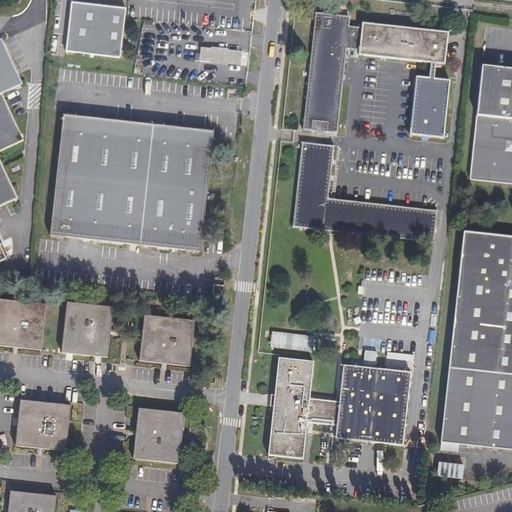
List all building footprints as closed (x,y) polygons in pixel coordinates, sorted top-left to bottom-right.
[(77,3),(71,2),(67,53),(123,58),(126,19),(127,8),(121,7),(121,10),(109,9),(110,6),(104,6),(104,8),(94,7),(94,5),(88,4),(88,6),(77,5),(77,3)] [(349,16),(315,13),(303,129),(337,132),(346,50),(358,51),(357,55),(427,62),(426,78),(414,77),(408,134),(441,137),(444,113),(447,79),(432,77),(433,63),(442,64),(445,31),(361,23),(361,26),(348,25),(349,16)] [(0,39),(0,261),(7,258),(0,243),(0,206),(17,198),(0,161),(0,150),(23,140),(1,93),(22,84),(0,39)] [(212,51),(202,50),(200,63),(210,64),(210,66),(227,68),(227,66),(241,68),(242,54),(230,53),(230,50),(212,48),(212,51)] [(511,74),(484,72),(471,182),(511,186),(511,74)] [(213,131),(63,115),(50,236),(200,252),(213,131)] [(335,148),(303,145),(293,229),(329,232),(434,244),(437,212),(329,201),(335,148)] [(511,231),(466,226),(443,436),(511,443),(511,231)] [(223,286),(215,285),(213,295),(221,296),(223,286)] [(46,302),(0,296),(0,344),(13,346),(12,352),(18,353),(18,346),(40,349),(46,302)] [(115,306),(68,300),(62,351),(109,357),(112,334),(118,334),(119,329),(112,328),(115,306)] [(197,320),(146,313),(140,361),(163,363),(162,370),(168,370),(169,364),(191,367),(197,320)] [(312,336),(271,332),(270,349),(313,352),(314,336),(312,336)] [(364,366),(376,367),(377,351),(365,350),(364,366)] [(412,372),(415,355),(388,351),(385,367),(412,372)] [(313,363),(277,359),(272,400),(266,456),(302,460),(306,424),(335,427),(333,440),(402,447),(410,374),(342,366),(338,403),(335,403),(309,400),(313,363)] [(72,402),(21,396),(15,443),(38,446),(37,453),(43,453),(44,447),(66,450),(72,402)] [(183,410),(137,405),(134,429),(128,428),(128,434),(134,434),(131,457),(178,462),(183,410)] [(437,475),(463,479),(465,465),(439,461),(437,475)] [(277,480),(266,478),(265,486),(276,487),(277,480)] [(55,511),(57,492),(10,487),(7,511),(55,511)]
